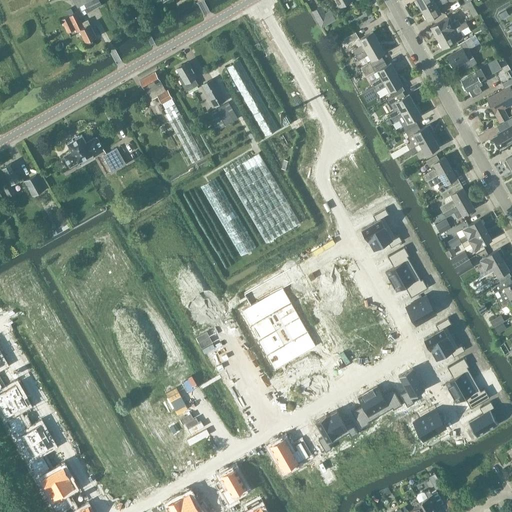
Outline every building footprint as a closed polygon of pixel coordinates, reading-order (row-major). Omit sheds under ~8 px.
[(74,0),(78,7),(79,7),(83,15),(102,4),(99,0),(74,0)] [(415,0),(421,10),(438,0),(415,0)] [(438,0),(421,10),(427,20),(440,13),(437,7),(448,1),(453,2),(456,0),(438,0)] [(478,14),(470,1),(466,3),(462,5),(465,11),(468,9),(473,17),(478,14)] [(326,14),(322,7),(314,12),(322,27),(336,19),(331,11),(326,14)] [(69,16),(62,19),(68,33),(76,29),(77,31),(79,30),(86,42),(88,41),(88,43),(93,41),(92,39),(97,37),(88,20),(82,23),(77,12),(69,16)] [(431,27),(437,37),(460,24),(458,19),(452,22),(448,17),(431,27)] [(457,42),(463,39),(463,36),(460,31),(468,26),(466,21),(460,24),(437,37),(442,48),(456,40),(457,42)] [(366,50),(380,42),(374,31),(360,39),(363,45),(359,47),(359,48),(354,51),(357,55),(362,52),(366,50)] [(356,32),(345,38),(348,43),(359,37),(356,32)] [(476,63),(468,50),(479,44),(474,35),(459,43),(462,48),(447,56),(454,68),(462,63),(466,69),(476,63)] [(362,52),(357,55),(359,60),(369,55),(372,60),(370,62),(371,62),(362,68),(364,72),(385,60),(382,55),(386,52),(380,42),(366,50),(362,52)] [(475,72),(461,80),(467,92),(470,90),(473,96),(482,92),(478,86),(482,84),(480,80),(501,69),(495,59),(475,71),(475,72)] [(240,60),(226,68),(265,137),(279,129),(240,60)] [(398,73),(392,62),(387,65),(385,60),(364,72),(366,76),(375,71),(376,72),(378,70),(381,76),(371,82),(374,87),(398,73)] [(178,68),(177,69),(181,77),(179,78),(187,91),(198,85),(195,78),(197,77),(189,62),(183,65),(182,65),(179,66),(178,68)] [(158,96),(162,104),(172,98),(168,90),(166,91),(156,72),(140,81),(148,95),(149,94),(152,100),(158,96)] [(398,73),(374,87),(367,91),(370,96),(387,86),(390,92),(393,97),(403,91),(400,86),(404,84),(406,83),(406,81),(404,77),(402,76),(400,77),(398,73)] [(506,89),(509,87),(511,84),(511,78),(503,83),(506,89)] [(213,80),(202,85),(214,106),(224,101),(213,80)] [(487,99),(499,122),(508,117),(503,109),(511,103),(511,91),(509,87),(506,89),(487,99)] [(406,96),(403,91),(393,97),(389,100),(395,110),(390,113),(393,118),(402,113),(416,105),(410,94),(406,96)] [(215,132),(237,119),(227,102),(205,115),(215,132)] [(402,113),(393,118),(395,123),(400,120),(406,131),(418,124),(415,119),(422,115),(416,105),(402,113)] [(506,129),(501,132),(497,134),(498,135),(493,137),(499,148),(504,145),(504,146),(511,141),(511,117),(503,123),(506,129)] [(408,145),(410,149),(434,136),(431,132),(434,130),(431,124),(428,126),(428,125),(421,129),(418,124),(406,131),(412,142),(408,145)] [(68,143),(72,151),(65,155),(64,155),(64,156),(70,166),(70,167),(71,166),(79,162),(80,165),(94,156),(105,150),(97,137),(97,136),(96,137),(87,143),(82,135),(83,135),(82,135),(81,135),(69,142),(68,143)] [(434,136),(410,149),(413,154),(423,148),(426,154),(440,146),(434,136)] [(117,148),(106,154),(115,170),(126,164),(117,148)] [(405,152),(404,153),(406,157),(413,154),(410,149),(405,152)] [(248,155),(224,169),(226,172),(266,242),(300,222),(259,153),(251,158),(250,158),(248,155)] [(431,179),(452,167),(446,157),(440,160),(437,155),(427,161),(430,166),(434,164),(437,170),(436,171),(435,170),(424,176),(427,181),(428,181),(431,179)] [(9,182),(3,186),(8,196),(15,192),(11,184),(21,179),(12,163),(2,168),(9,182)] [(439,188),(442,193),(454,186),(451,181),(458,177),(457,177),(459,176),(459,174),(457,170),(455,170),(454,171),(452,167),(431,179),(428,181),(431,186),(440,181),(439,179),(442,178),(446,184),(439,188)] [(25,181),(33,196),(46,189),(38,174),(25,181)] [(216,178),(201,187),(241,256),(256,247),(216,178)] [(445,198),(446,204),(441,206),(444,212),(450,209),(469,198),(463,187),(456,191),(454,186),(442,193),(445,198)] [(469,198),(450,209),(444,212),(447,216),(455,212),(458,218),(475,208),(469,198)] [(376,220),(361,229),(368,240),(369,239),(368,239),(391,226),(385,216),(389,214),(386,208),(373,215),(376,220)] [(63,214),(54,219),(58,226),(59,228),(68,223),(63,214)] [(460,238),(462,243),(487,229),(481,219),(464,228),(467,234),(460,238)] [(441,234),(449,230),(452,228),(449,222),(438,228),(441,234)] [(391,226),(368,239),(369,239),(374,249),(388,241),(391,247),(402,241),(399,234),(396,236),(391,226)] [(487,229),(462,243),(465,247),(472,244),(475,249),(493,239),(492,238),(494,236),(492,233),(489,233),(487,229)] [(460,238),(449,244),(452,249),(462,243),(460,238)] [(394,266),(386,271),(391,281),(415,268),(408,256),(410,255),(405,246),(388,256),(393,264),(394,266)] [(501,248),(487,256),(481,259),(484,265),(478,268),(481,273),(504,260),(502,256),(505,255),(501,248)] [(452,249),(447,251),(449,257),(455,254),(452,249)] [(466,251),(452,259),(456,266),(470,258),(466,251)] [(470,259),(456,267),(460,274),(474,267),(470,259)] [(504,260),(481,273),(479,274),(481,279),(495,271),(498,277),(510,270),(504,260)] [(415,268),(391,281),(397,291),(405,286),(407,288),(411,297),(428,287),(423,278),(421,279),(415,268)] [(508,279),(492,287),(495,292),(499,290),(502,296),(499,298),(502,303),(511,297),(511,283),(511,284),(508,279)] [(283,288),(242,311),(275,370),(316,347),(283,288)] [(419,306),(410,312),(417,324),(436,313),(426,295),(416,301),(419,306)] [(511,297),(502,303),(504,307),(511,302),(511,297)] [(501,315),(491,321),(494,327),(505,321),(501,315)] [(439,330),(424,338),(430,349),(431,349),(431,348),(453,335),(448,326),(452,323),(448,317),(436,324),(439,330)] [(504,322),(495,327),(498,333),(507,328),(504,322)] [(453,335),(431,348),(431,349),(437,359),(451,351),(454,356),(465,350),(461,344),(459,345),(453,335)] [(454,377),(445,382),(451,392),(474,379),(468,367),(469,366),(464,357),(448,367),(452,375),(453,375),(454,377)] [(413,368),(399,376),(407,390),(400,394),(408,407),(415,403),(412,397),(425,389),(413,368)] [(498,378),(491,382),(497,392),(504,388),(498,378)] [(474,379),(451,392),(457,402),(465,397),(467,399),(466,399),(471,408),(490,397),(485,388),(481,390),(474,379)] [(0,387),(0,405),(0,406),(23,393),(17,383),(2,391),(0,387)] [(378,386),(368,391),(381,415),(393,408),(394,410),(403,405),(393,388),(385,393),(382,394),(378,386)] [(360,407),(352,411),(361,428),(370,423),(369,421),(381,415),(368,391),(358,397),(363,406),(360,407)] [(23,393),(0,406),(6,416),(3,418),(6,424),(17,417),(14,412),(28,404),(22,394),(23,394),(23,393)] [(483,413),(469,421),(477,435),(499,423),(491,409),(494,407),(491,401),(480,407),(483,413)] [(327,416),(339,439),(349,433),(351,437),(359,433),(351,420),(345,424),(337,410),(327,416)] [(327,415),(316,421),(324,436),(319,439),(326,452),(332,448),(330,444),(339,439),(327,416),(327,415)] [(425,415),(414,422),(424,440),(446,427),(439,415),(428,421),(425,415)] [(24,425),(13,432),(17,438),(20,436),(26,446),(47,434),(41,423),(27,431),(24,425)] [(47,434),(26,446),(32,457),(29,458),(32,464),(43,458),(40,453),(53,445),(47,434)] [(365,436),(350,444),(353,449),(368,441),(365,436)] [(285,438),(271,446),(282,465),(296,457),(285,438)] [(302,443),(296,446),(303,457),(308,454),(302,443)] [(351,459),(355,465),(342,472),(350,485),(373,471),(366,459),(370,457),(366,451),(351,459)] [(46,468),(35,474),(39,480),(42,478),(47,488),(70,476),(64,465),(49,473),(46,468)] [(235,467),(221,475),(229,490),(224,493),(230,504),(236,500),(232,494),(246,486),(235,467)] [(70,476),(47,488),(53,498),(50,500),(53,506),(64,500),(61,494),(75,486),(69,476),(70,476)] [(285,488),(289,494),(293,492),(303,509),(327,495),(319,481),(310,487),(309,486),(304,489),(305,490),(303,491),(297,481),(285,488)] [(417,497),(421,504),(425,511),(436,511),(435,509),(440,507),(439,505),(444,502),(436,489),(431,492),(430,490),(424,493),(422,492),(418,494),(417,497)] [(179,497),(187,511),(208,511),(203,502),(198,506),(190,492),(180,498),(179,497)] [(187,511),(179,497),(168,503),(173,511),(187,511)] [(250,511),(258,511),(258,510),(262,508),(259,502),(248,508),(250,511)] [(72,503),(61,510),(62,511),(69,511),(75,509),(72,503)]
